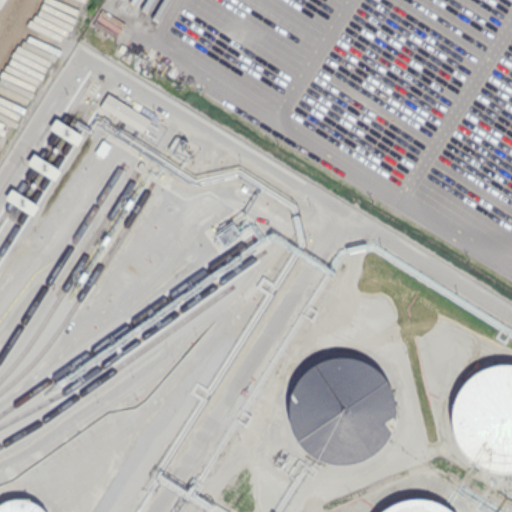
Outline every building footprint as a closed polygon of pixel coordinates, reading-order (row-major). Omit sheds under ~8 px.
[(99,109),(144,135),(152,121),(107,94),(99,109)] [(365,364),(349,359),(332,360),(315,367),(301,379),(293,395),(290,413),(293,431),(302,446),(316,458),(333,464),(351,465),(367,459),(381,449),(390,436),(395,419),(395,403),(389,387),(379,373),(365,364)] [(511,369),(507,368),(487,370),(469,380),(456,396),(450,416),(452,436),(462,454),(478,467),(498,473),(511,471),(511,369)] [(44,511),(38,506),(26,501),(12,501),(0,506),(0,511),(44,511)] [(450,511),(431,504),(383,503),(378,511),(450,511)]
